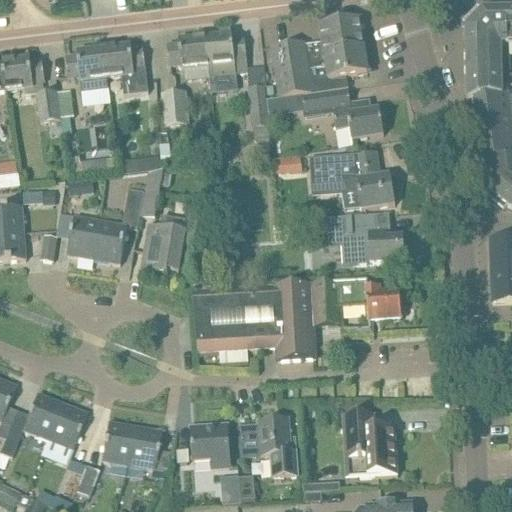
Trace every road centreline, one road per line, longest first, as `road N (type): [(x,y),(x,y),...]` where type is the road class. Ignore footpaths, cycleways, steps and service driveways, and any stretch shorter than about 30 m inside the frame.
road 1 (residential): [(0,39),(329,0)]
road 2 (tertiary): [(481,511),(460,228)]
road 3 (tertiary): [(460,228),(411,0)]
road 4 (residential): [(81,371),(121,395),(143,395),(170,371),(172,344),(151,315),(122,309),(93,327)]
